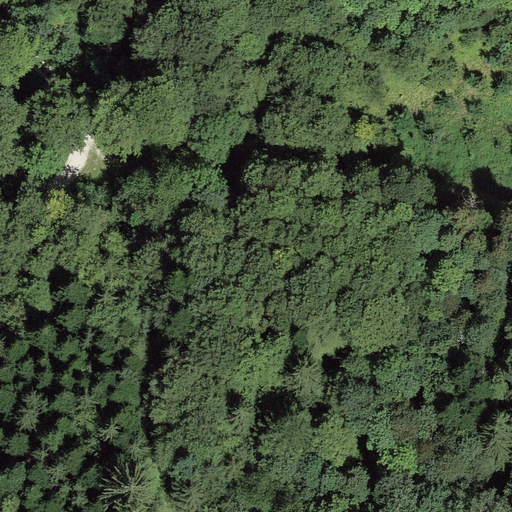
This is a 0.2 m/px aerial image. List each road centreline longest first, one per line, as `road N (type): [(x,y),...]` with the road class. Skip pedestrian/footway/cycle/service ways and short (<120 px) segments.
road 1 (track): [(105,171),(356,172),(480,202),(511,219)]
road 2 (track): [(0,206),(105,171),(85,105),(0,34)]
